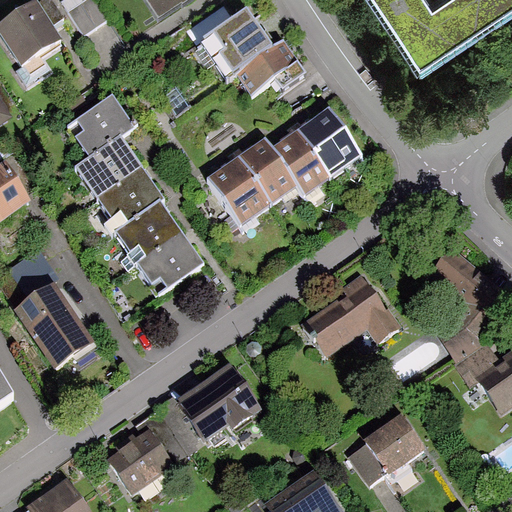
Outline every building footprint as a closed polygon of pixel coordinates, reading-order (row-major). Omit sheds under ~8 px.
[(77,0),(71,2),(83,37),(112,26),(102,0),(77,0)] [(150,0),(158,11),(175,0),(150,0)] [(511,0),(368,0),(410,67),(511,4),(511,0)] [(30,10),(0,28),(0,50),(16,77),(56,53),(30,10)] [(266,66),(239,23),(192,52),(224,103),(244,90),(253,106),(298,78),(283,55),(266,66)] [(111,115),(68,146),(90,177),(119,156),(133,145),(111,115)] [(358,176),(324,124),(265,162),(295,208),(299,214),(358,176)] [(259,152),(202,189),(239,245),(295,208),(265,162),(259,152)] [(142,188),(119,156),(90,177),(76,186),(98,217),(142,188)] [(0,238),(27,222),(1,179),(0,178),(0,238)] [(162,218),(142,188),(98,217),(118,248),(157,221),(162,218)] [(203,286),(157,221),(118,248),(112,252),(157,318),(203,286)] [(511,321),(511,315),(451,269),(436,290),(459,314),(434,338),(458,376),(489,356),(481,350),(488,337),(498,344),(511,321)] [(88,354),(51,296),(12,321),(48,379),(88,354)] [(396,346),(361,296),(296,342),(317,371),(364,338),(378,359),(396,346)] [(511,363),(468,394),(491,428),(511,415),(511,363)] [(231,372),(166,417),(195,459),(229,436),(238,448),(251,440),(243,429),(261,416),(231,372)] [(0,427),(11,421),(0,400),(0,427)] [(422,468),(401,435),(347,470),(369,502),(422,468)] [(111,464),(134,499),(174,471),(151,437),(111,464)] [(318,511),(309,498),(290,511),(318,511)] [(75,511),(68,501),(50,511),(75,511)]
